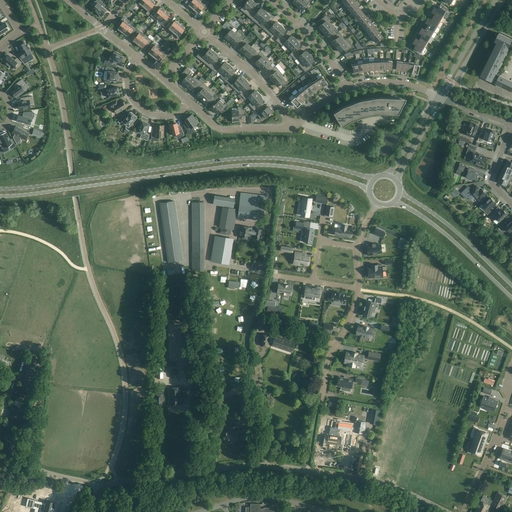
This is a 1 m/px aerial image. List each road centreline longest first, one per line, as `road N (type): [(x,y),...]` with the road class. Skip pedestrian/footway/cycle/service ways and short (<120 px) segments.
road 1 (secondary): [(372,180),(271,158),(0,189)]
road 2 (secondary): [(0,196),(260,165),(311,170),(369,189)]
road 3 (tertiary): [(445,511),(377,482),(268,466),(118,485)]
road 4 (secondary): [(393,203),(443,232),(511,297)]
road 5 (secondary): [(511,286),(444,222),(399,193)]
road 6 (residential): [(463,511),(509,388)]
road 7 (residential): [(292,127),(263,86),(204,33)]
road 8 (residential): [(358,290),(327,359),(319,406)]
